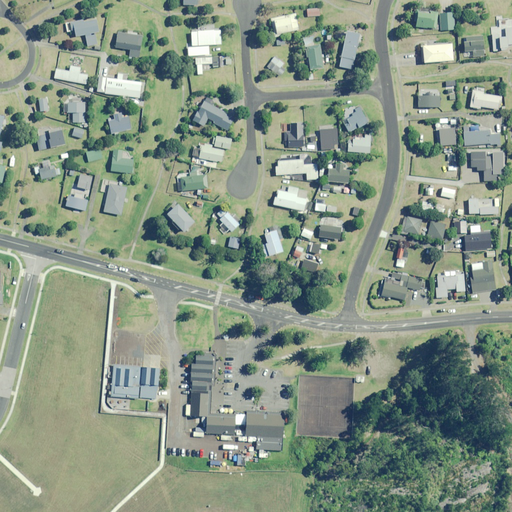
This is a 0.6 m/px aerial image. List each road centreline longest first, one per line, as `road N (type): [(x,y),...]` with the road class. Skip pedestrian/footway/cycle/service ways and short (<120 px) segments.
road 1 (tertiary): [(347,326),(269,315),(38,250)]
road 2 (residential): [(347,326),(391,169),(385,87)]
road 3 (tertiary): [(511,317),(347,326)]
road 4 (residential): [(38,250),(8,387)]
road 5 (residential): [(385,87),(248,98)]
